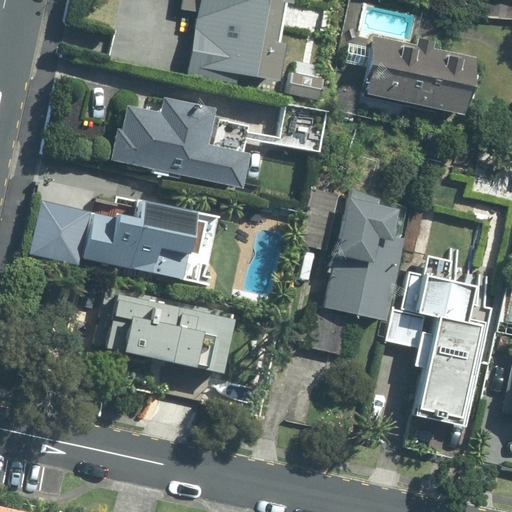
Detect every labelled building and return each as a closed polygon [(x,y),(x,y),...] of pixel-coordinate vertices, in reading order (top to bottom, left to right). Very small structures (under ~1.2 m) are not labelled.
[(195,0),(183,75),(231,83),(233,74),(273,80),(286,0),(195,0)] [(356,93),(457,115),(470,56),(368,34),(356,93)] [(319,78),(287,71),(283,92),(315,99),(319,78)] [(117,103),(104,159),(235,188),(242,155),(238,154),(241,140),(242,134),(243,127),(205,119),(208,107),(157,96),(154,111),(117,103)] [(511,101),(503,144),(511,146),(511,101)] [(320,113),(279,105),(273,140),(272,146),(312,153),(320,113)] [(341,311),(380,320),(398,238),(383,234),(390,206),(308,188),(295,247),(330,255),(318,304),(307,302),(297,344),(332,352),(341,311)] [(88,208),(77,257),(175,278),(189,211),(131,198),(127,216),(88,208)] [(415,367),(405,414),(453,425),(476,321),(459,317),(467,284),(404,270),(396,309),(389,308),(381,340),(411,347),(407,365),(415,367)] [(90,345),(215,373),(228,319),(172,306),(173,301),(103,285),(90,345)] [(511,349),(498,412),(511,414),(511,349)]
